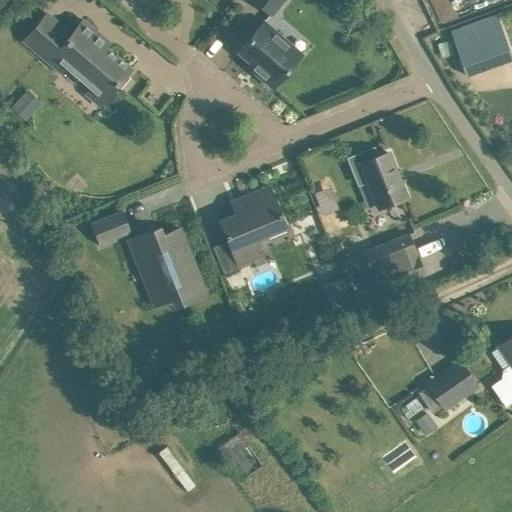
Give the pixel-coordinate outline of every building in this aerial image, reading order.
[(253,0),(270,15),(283,0),(253,0)] [(67,66),(105,99),(131,68),(105,46),(109,42),(83,19),(71,33),(46,13),(24,40),(62,72),(67,66)] [(452,30),(468,75),(511,60),(511,47),(500,13),(452,30)] [(263,21),(238,51),(251,63),(248,66),(273,87),(302,54),(263,21)] [(25,89),(8,106),(22,119),(39,103),(25,89)] [(348,158),(359,184),(367,180),(378,207),(406,196),(388,152),(377,157),(373,148),(348,158)] [(263,253),(253,230),(283,218),(270,185),(230,202),(235,214),(219,220),(237,264),(263,253)] [(123,209),(91,222),(100,245),(132,232),(123,209)] [(174,297),(173,295),(182,292),(186,301),(205,293),(179,227),(160,235),(160,236),(151,240),(148,231),(129,238),(155,304),(174,297)] [(408,234),(364,252),(380,291),(424,273),(427,271),(412,232),(408,234)] [(511,364),(502,370),(502,378),(491,385),(506,406),(511,401),(511,336),(498,346),(511,364)] [(426,382),(444,408),(477,386),(459,359),(426,382)] [(216,443),(236,479),(260,465),(240,430),(216,443)]
